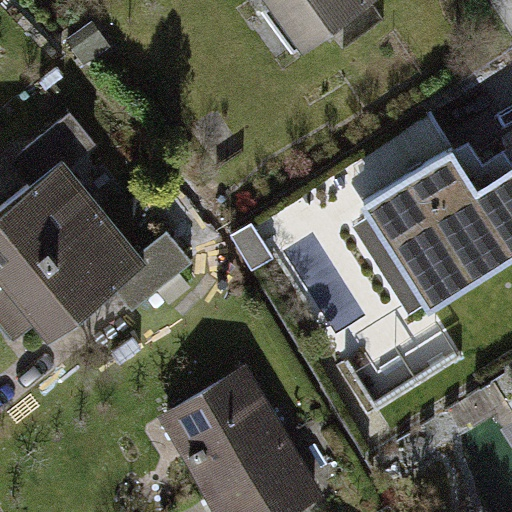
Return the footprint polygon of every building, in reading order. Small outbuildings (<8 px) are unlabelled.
[(254,0),(296,58),(376,0),(254,0)] [(511,179),(487,138),(369,209),(430,310),(511,260),(511,179)] [(63,172),(0,220),(0,300),(102,220),(63,172)] [(144,273),(102,220),(0,300),(0,308),(38,357),(144,273)] [(376,397),(464,352),(447,318),(358,362),(376,397)] [(244,373),(156,423),(206,511),(306,511),(319,505),(244,373)] [(511,408),(493,420),(511,450),(511,408)]
